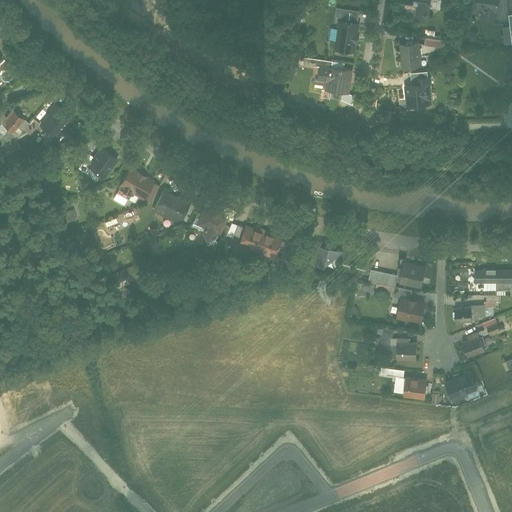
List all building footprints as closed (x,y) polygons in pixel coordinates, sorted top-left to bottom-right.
[(431,0),(402,0),(417,2),(415,14),(429,16),(431,0)] [(476,0),(476,6),(481,6),(480,18),(497,21),(499,0),(476,0)] [(335,48),(357,50),(360,18),(338,16),(335,48)] [(446,47),(447,39),(427,38),(426,46),(446,47)] [(404,68),(423,66),(420,39),(401,41),(404,68)] [(318,80),(327,81),(326,92),(350,94),(352,67),(319,64),(318,80)] [(407,107),(431,105),(429,80),(405,82),(407,107)] [(55,106),(41,123),(55,134),(69,117),(55,106)] [(16,109),(3,125),(14,133),(26,118),(16,109)] [(6,129),(0,130),(0,133),(2,141),(8,139),(6,129)] [(114,175),(124,161),(103,147),(94,160),(114,175)] [(132,167),(120,187),(144,201),(155,181),(132,167)] [(195,205),(163,188),(153,208),(185,225),(195,205)] [(213,209),(205,206),(197,223),(207,227),(204,235),(215,239),(218,231),(221,233),(228,216),(221,213),(222,209),(214,205),(213,209)] [(257,228),(247,225),(239,246),(276,259),(284,238),(275,234),(257,228)] [(338,246),(313,242),(310,263),(335,267),(338,246)] [(430,266),(404,261),(400,282),(426,287),(430,266)] [(138,263),(114,274),(119,286),(144,275),(138,263)] [(511,281),(511,267),(475,268),(475,282),(511,281)] [(428,301),(401,296),(397,318),(425,322),(428,301)] [(473,305),(455,307),(456,324),(475,322),(473,305)] [(484,323),(474,327),(476,332),(486,328),(484,323)] [(462,341),(469,357),(486,351),(479,334),(462,341)] [(420,360),(419,341),(398,341),(399,360),(420,360)] [(446,382),(453,402),(478,392),(471,373),(446,382)] [(403,397),(427,401),(430,380),(406,376),(403,397)] [(60,437),(44,449),(60,469),(76,456),(60,437)] [(42,469),(32,457),(16,470),(37,496),(58,479),(47,465),(42,469)] [(11,482),(7,477),(0,483),(0,501),(6,509),(15,501),(21,507),(27,502),(22,495),(25,492),(15,479),(11,482)]
